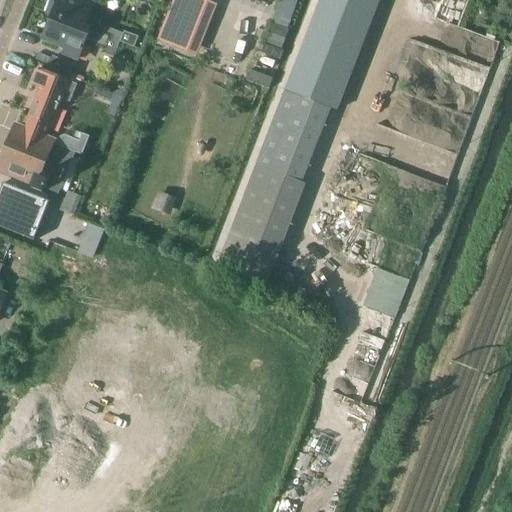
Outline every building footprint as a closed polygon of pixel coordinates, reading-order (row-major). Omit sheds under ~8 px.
[(52,0),(47,15),(52,17),(52,18),(121,43),(124,34),(100,24),(102,20),(91,16),(96,4),(85,0),(52,0)] [(313,0),(306,20),(347,36),(361,0),(313,0)] [(43,41),(66,50),(64,55),(80,62),(87,43),(116,55),(121,43),(52,18),(43,41)] [(269,22),(261,41),(267,44),(280,49),(281,50),(289,30),(287,29),(271,23),(269,22)] [(53,56),(48,68),(55,71),(65,74),(69,63),(53,56)] [(33,86),(41,90),(24,131),(46,139),(62,100),(70,103),(77,85),(69,82),(70,81),(69,80),(54,74),(53,75),(39,69),(33,86)] [(285,91),(218,267),(268,286),(306,185),(303,184),(332,108),(285,91)] [(4,183),(0,192),(0,227),(35,241),(50,202),(49,201),(51,196),(57,199),(76,153),(58,145),(53,143),(54,142),(46,139),(24,131),(16,127),(0,166),(0,170),(13,176),(9,186),(4,183)] [(60,138),(58,145),(76,153),(83,155),(90,137),(71,129),(64,136),(60,138)] [(68,192),(61,211),(75,216),(82,197),(68,192)]
